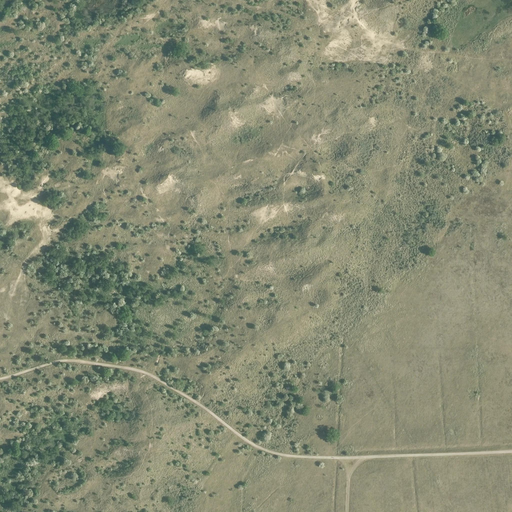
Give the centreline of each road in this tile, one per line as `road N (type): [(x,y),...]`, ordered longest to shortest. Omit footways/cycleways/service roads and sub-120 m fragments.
road 1 (track): [(364,457),(266,451),(202,405),(131,369),(64,360),(0,378)]
road 2 (track): [(364,457),(511,451)]
